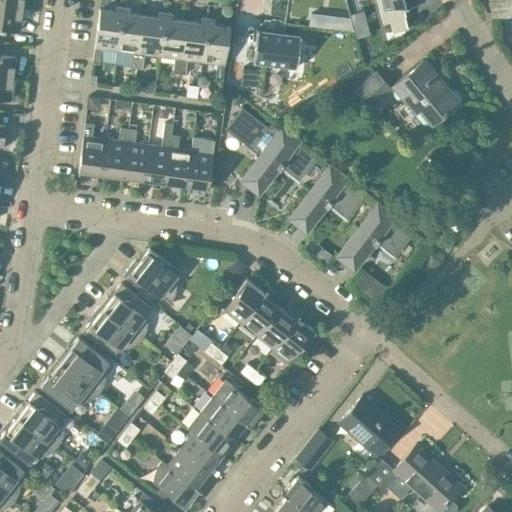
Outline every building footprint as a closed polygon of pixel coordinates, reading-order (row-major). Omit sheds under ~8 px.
[(0,0),(0,5),(21,9),(22,0),(0,0)] [(375,0),(382,22),(387,21),(389,20),(390,24),(392,32),(407,28),(404,16),(405,16),(402,4),(417,0),(375,0)] [(511,0),(488,0),(492,11),(492,14),(493,14),(493,15),(496,14),(511,9),(511,0)] [(21,9),(0,5),(0,28),(18,31),(21,9)] [(99,8),(92,62),(99,63),(101,48),(116,50),(122,6),(114,5),(114,10),(99,8)] [(122,6),(116,50),(131,52),(130,59),(143,61),(144,53),(138,52),(143,14),(128,12),(129,7),(123,6),(122,6)] [(159,55),(165,12),(159,11),(158,16),(143,14),(138,52),(144,53),(159,55)] [(181,58),(186,20),(171,18),(172,12),(165,12),(159,55),(174,57),(173,65),(186,66),(187,59),(181,58)] [(202,61),(208,18),(200,17),(200,22),(186,20),(181,58),(187,59),(202,61)] [(222,79),(229,26),(214,24),(214,19),(208,18),(202,61),(217,63),(214,78),(222,79)] [(256,30),(252,60),(295,66),(300,36),(256,30)] [(0,76),(12,78),(15,56),(0,53),(0,76)] [(143,61),(130,59),(129,67),(142,68),(143,61)] [(414,102),(440,80),(422,59),(392,85),(403,98),(408,94),(414,102)] [(186,66),(173,65),(172,72),(185,74),(186,66)] [(240,85),(255,87),(257,69),(242,68),(240,85)] [(390,89),(375,71),(354,89),(361,97),(369,107),(390,89)] [(0,97),(9,99),(12,78),(0,76),(0,97)] [(140,77),(138,89),(153,92),(155,79),(140,77)] [(440,80),(414,102),(432,122),(457,101),(440,80)] [(335,99),(329,105),(336,113),(342,108),(345,111),(361,97),(354,89),(350,85),(334,98),(335,99)] [(87,95),(86,108),(96,109),(99,106),(100,96),(87,95)] [(115,98),(114,107),(127,109),(128,100),(115,98)] [(298,179),(315,156),(280,128),(274,123),(267,127),(264,125),(241,107),(226,124),(227,124),(224,127),(259,155),(241,177),(257,190),(276,166),(279,168),(280,165),(298,179)] [(147,144),(143,178),(164,181),(171,133),(172,120),(164,119),(162,132),(160,145),(147,144)] [(84,122),(77,173),(79,173),(79,170),(100,173),(105,138),(91,136),(93,123),(84,122)] [(121,176),(128,128),(119,126),(118,140),(105,138),(100,173),(121,176)] [(128,128),(121,176),(143,178),(147,144),(134,142),(136,129),(128,128)] [(171,133),(164,181),(185,184),(190,149),(177,148),(179,134),(171,133)] [(190,149),(185,184),(191,185),(206,187),(206,190),(207,190),(214,139),(205,138),(192,136),(190,149)] [(328,203),(345,217),(364,194),(328,166),(289,215),(305,228),(324,204),(326,206),(328,203)] [(393,255),(411,232),(376,204),(337,253),(353,266),(372,242),(374,244),(376,241),(393,255)] [(453,216),(447,224),(462,236),(468,228),(453,216)] [(441,235),(435,243),(447,252),(449,249),(453,244),(441,235)] [(135,258),(122,274),(142,290),(147,284),(168,301),(171,297),(174,289),(174,285),(174,281),(172,279),(179,270),(149,246),(141,256),(142,257),(138,261),(136,259),(135,258)] [(237,257),(233,262),(234,269),(239,272),(245,264),(237,257)] [(240,322),(261,294),(262,295),(265,291),(246,276),(236,289),(238,290),(223,309),(240,322)] [(98,304),(140,337),(142,334),(144,330),(145,326),(145,322),(145,317),(143,316),(151,307),(120,282),(112,292),(113,293),(109,298),(107,296),(107,295),(106,295),(98,304)] [(278,307),(262,295),(261,294),(240,322),(256,335),(278,307)] [(140,337),(98,304),(91,314),(92,315),(94,316),(91,321),(90,320),(82,330),(113,355),(120,345),(122,347),(126,346),(130,345),(134,343),(137,340),(140,337)] [(294,320),(293,319),(278,307),(256,335),(272,347),(294,320)] [(294,320),(272,347),(288,360),(303,342),(305,343),(315,331),(296,316),(293,319),(294,320)] [(56,358),(97,391),(100,388),(101,384),(102,380),(103,376),(103,371),(101,370),(108,361),(77,336),(69,346),(70,347),(67,352),(64,350),(65,349),(64,349),(56,358)] [(212,357),(219,349),(210,342),(203,350),(212,357)] [(190,343),(183,351),(189,355),(195,347),(190,343)] [(219,349),(212,357),(220,363),(227,355),(219,349)] [(177,353),(170,362),(178,369),(179,367),(187,373),(193,366),(185,360),(177,353)] [(97,391),(56,358),(48,368),(49,369),(52,370),(48,375),(47,374),(39,384),(70,409),(78,399),(80,401),(84,400),(88,399),(91,397),(95,394),(97,391)] [(178,369),(170,362),(164,370),(172,377),(178,369)] [(246,363),(240,371),(248,378),(255,369),(246,363)] [(257,385),(264,376),(255,369),(248,378),(257,385)] [(251,397),(250,398),(225,379),(212,395),(246,421),(245,422),(249,425),(264,406),(251,397)] [(13,412),(55,445),(57,442),(59,438),(60,434),(60,430),(60,426),(58,424),(66,415),(35,390),(27,400),(28,401),(24,406),(22,404),(22,403),(21,403),(13,412)] [(149,398),(158,404),(164,396),(156,390),(149,398)] [(361,394),(338,420),(375,453),(398,427),(361,394)] [(246,421),(212,395),(199,411),(233,438),(245,422),(246,421)] [(126,398),(119,407),(128,415),(135,406),(126,398)] [(158,404),(149,398),(143,406),(151,413),(158,404)] [(233,438),(199,411),(186,427),(192,432),(220,454),(233,438)] [(55,445),(13,412),(6,422),(7,423),(9,425),(6,429),(5,428),(0,434),(0,440),(28,463),(35,453),(37,455),(41,454),(45,453),(49,451),(52,448),(55,445)] [(104,422),(96,433),(107,442),(115,431),(104,422)] [(124,430),(132,437),(139,429),(130,422),(124,430)] [(331,439),(317,428),(295,456),(309,467),(331,439)] [(132,437),(124,430),(117,439),(125,446),(132,437)] [(180,448),(207,470),(220,454),(192,432),(180,448)] [(456,503),(450,498),(462,485),(415,443),(392,469),(397,473),(386,485),(400,498),(411,485),(440,511),(452,511),(456,508),(456,503)] [(180,448),(167,464),(195,486),(195,485),(207,470),(180,448)] [(0,489),(12,499),(15,496),(17,488),(18,484),(18,479),(16,478),(23,469),(0,450),(0,489)] [(80,453),(74,460),(85,468),(93,457),(86,452),(80,453)] [(184,507),(199,488),(195,485),(195,486),(168,465),(167,464),(160,459),(160,460),(161,461),(159,464),(157,467),(154,474),(154,477),(153,481),(159,486),(160,485),(160,486),(168,492),(173,495),(171,497),(184,507)] [(83,482),(91,488),(98,479),(90,473),(83,482)] [(377,483),(365,473),(346,494),(358,504),(377,483)] [(281,492),(307,511),(317,511),(327,501),(308,486),(310,484),(297,474),(283,492),(282,491),(281,492)] [(91,488),(83,482),(77,490),(85,496),(91,488)] [(160,486),(155,493),(163,499),(168,492),(160,486)] [(12,499),(0,489),(0,507),(3,507),(6,505),(10,502),(12,499)] [(160,504),(142,490),(137,497),(139,499),(154,511),(160,504)] [(307,511),(281,492),(286,496),(274,511),(307,511)] [(155,511),(139,499),(129,511),(155,511)]
